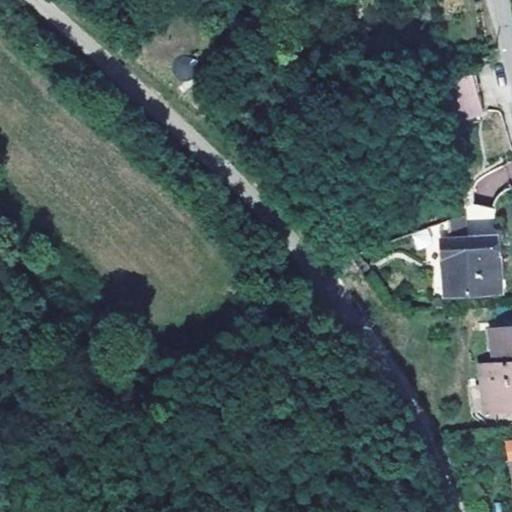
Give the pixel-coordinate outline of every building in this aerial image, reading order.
[(426,0),(413,0),(420,22),(432,18),(426,0)] [(149,25),(144,34),(144,45),(148,54),(156,62),(172,64),(179,54),(188,53),(193,56),(194,40),(192,30),(186,21),(177,16),(167,15),(156,18),(149,25)] [(179,54),(172,64),(175,73),(184,78),(193,75),(197,65),(193,56),(188,53),(179,54)] [(473,73),(443,80),(452,118),(482,110),(473,73)] [(495,207),(473,203),(476,233),(496,232),(495,207)] [(464,214),(449,217),(449,235),(476,233),(464,214)] [(449,235),(441,235),(444,294),(501,290),(496,232),(476,233),(449,235)] [(511,324),(490,326),(495,362),(480,363),(483,389),(491,389),(492,402),(511,400),(511,324)] [(491,389),(483,389),(485,409),(493,409),(511,406),(511,400),(492,402),(491,389)] [(511,406),(493,409),(495,424),(511,421),(511,406)]
